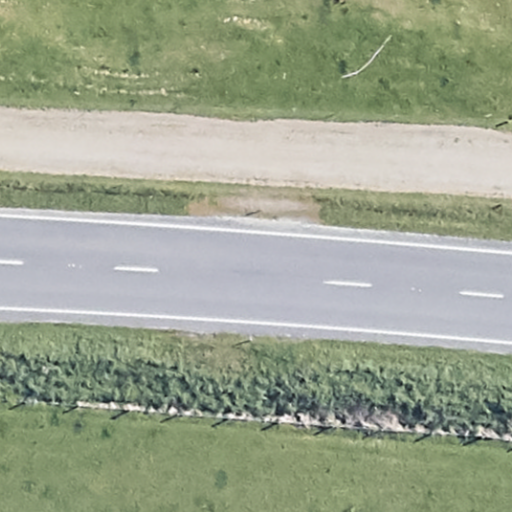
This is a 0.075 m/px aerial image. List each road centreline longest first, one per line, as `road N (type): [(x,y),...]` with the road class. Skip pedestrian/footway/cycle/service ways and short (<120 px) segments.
road 1 (trunk): [(0,266),(511,300)]
road 2 (track): [(0,150),(511,180)]
